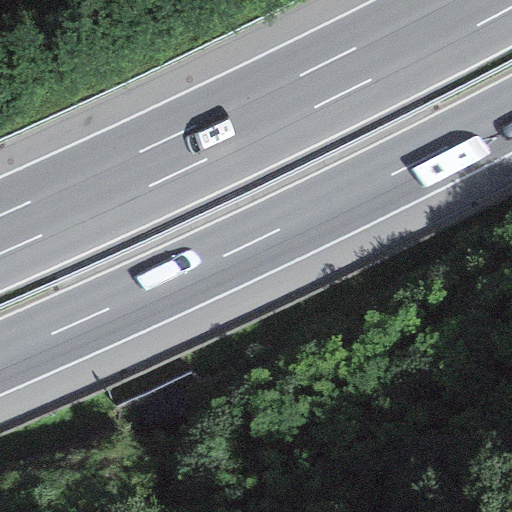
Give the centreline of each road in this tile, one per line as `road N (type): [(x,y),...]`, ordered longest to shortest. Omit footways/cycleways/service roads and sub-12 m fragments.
road 1 (motorway): [(0,356),(511,113)]
road 2 (motorway): [(487,0),(0,235)]
